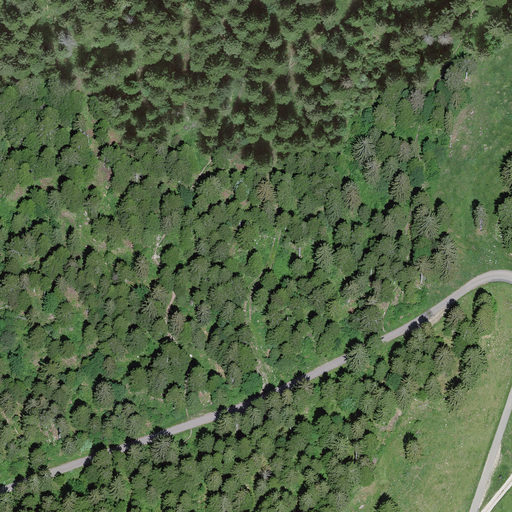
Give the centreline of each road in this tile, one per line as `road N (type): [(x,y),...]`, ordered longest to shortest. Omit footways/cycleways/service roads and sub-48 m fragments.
road 1 (unclassified): [(511,278),(480,279),(279,391),(0,491)]
road 2 (unclassified): [(472,511),(511,398)]
